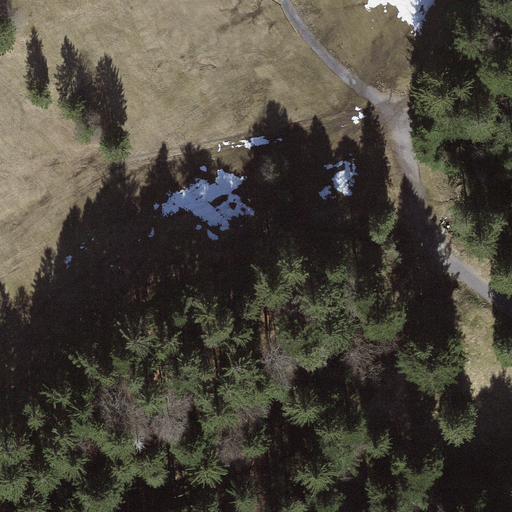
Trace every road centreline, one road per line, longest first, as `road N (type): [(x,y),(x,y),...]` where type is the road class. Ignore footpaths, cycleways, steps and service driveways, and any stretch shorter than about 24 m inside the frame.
road 1 (track): [(511,315),(423,236),(382,108),(330,73),(279,0)]
road 2 (track): [(136,164),(382,108)]
